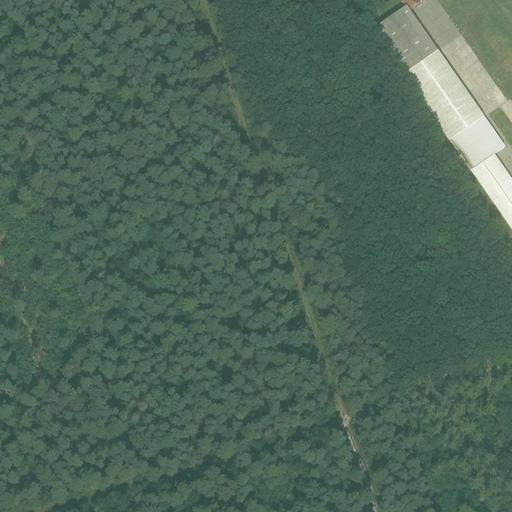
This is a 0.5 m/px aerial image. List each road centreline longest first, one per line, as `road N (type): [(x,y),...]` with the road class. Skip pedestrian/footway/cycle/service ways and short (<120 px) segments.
road 1 (track): [(208,0),(375,511)]
road 2 (track): [(29,511),(343,415),(511,353)]
road 3 (track): [(511,253),(348,0)]
